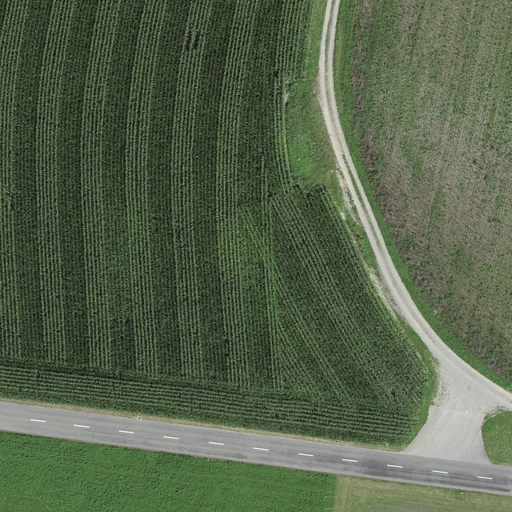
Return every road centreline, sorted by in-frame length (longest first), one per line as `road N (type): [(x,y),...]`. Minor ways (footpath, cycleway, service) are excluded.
road 1 (tertiary): [(0,409),(511,483)]
road 2 (track): [(511,399),(464,367),(395,282),(355,186),(325,70),(331,0)]
